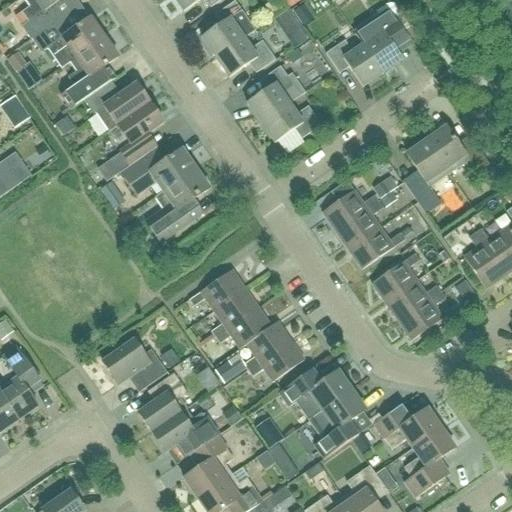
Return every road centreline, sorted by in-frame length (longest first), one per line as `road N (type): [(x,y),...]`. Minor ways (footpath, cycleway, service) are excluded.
road 1 (residential): [(267,199),(132,0)]
road 2 (residential): [(418,376),(378,360),(267,199)]
road 3 (residential): [(267,199),(433,82)]
